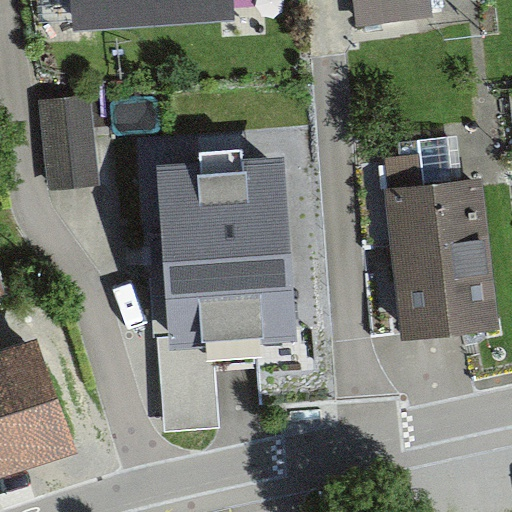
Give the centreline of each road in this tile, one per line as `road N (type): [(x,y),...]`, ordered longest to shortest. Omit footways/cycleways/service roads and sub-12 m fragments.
road 1 (residential): [(151,484),(82,281),(30,193),(1,0)]
road 2 (residential): [(151,484),(511,408)]
